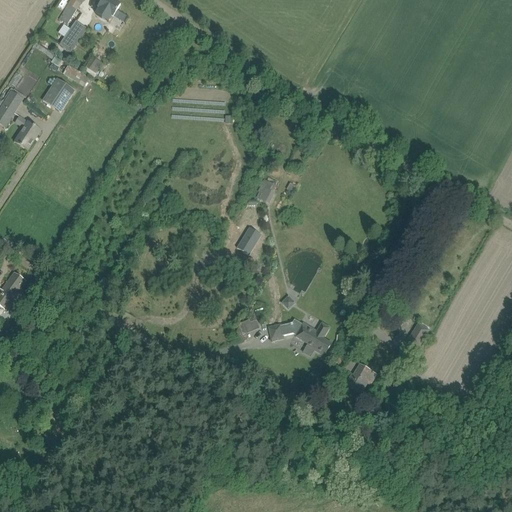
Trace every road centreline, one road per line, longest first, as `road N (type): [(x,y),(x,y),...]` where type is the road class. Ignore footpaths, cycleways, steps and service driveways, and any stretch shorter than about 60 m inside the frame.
road 1 (unclassified): [(149,0),(371,146),(511,224)]
road 2 (track): [(362,355),(450,193)]
road 3 (track): [(114,321),(0,250)]
